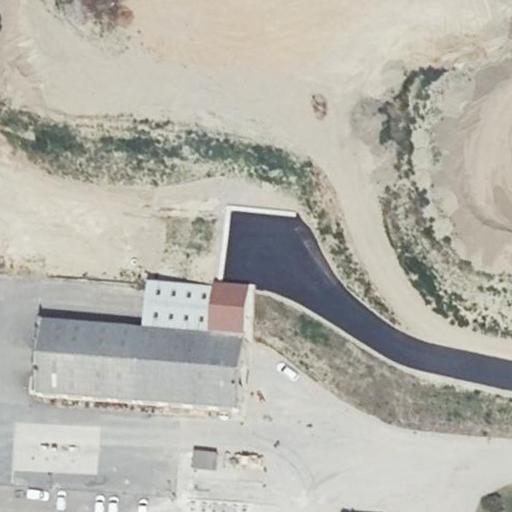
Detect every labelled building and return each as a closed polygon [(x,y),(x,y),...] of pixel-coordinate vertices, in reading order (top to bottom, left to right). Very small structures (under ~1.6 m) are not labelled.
[(51,170),(20,166),(17,198),(65,204),(68,182),(50,181),(51,170)] [(275,228),(288,199),(272,192),(271,198),(246,188),(235,213),(275,228)] [(302,205),(288,199),(275,228),(289,234),(302,205)] [(46,325),(39,403),(240,413),(250,292),(151,286),(146,332),(46,325)] [(53,448),(49,448),(51,428),(16,425),(11,473),(51,476),(53,448)] [(216,459),(195,458),(196,477),(217,478),(216,459)]
